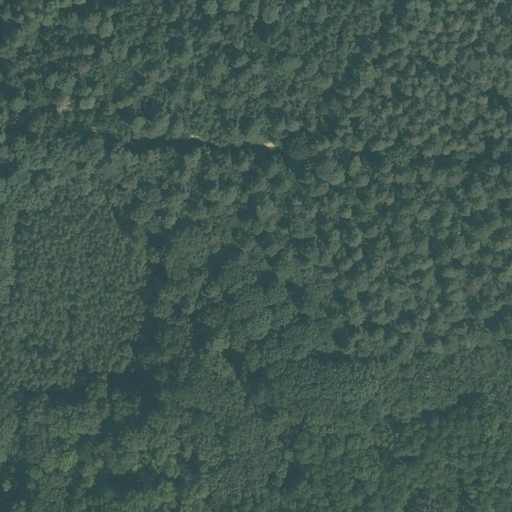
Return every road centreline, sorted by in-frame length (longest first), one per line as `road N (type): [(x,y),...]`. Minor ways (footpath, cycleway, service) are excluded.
road 1 (track): [(0,118),(294,144),(511,150)]
road 2 (track): [(401,0),(294,144)]
